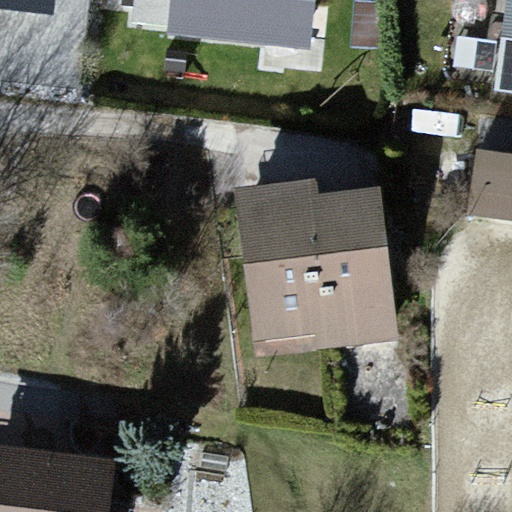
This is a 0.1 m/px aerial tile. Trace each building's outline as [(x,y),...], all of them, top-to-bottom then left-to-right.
[(151,0),(148,37),(308,52),(312,0),(151,0)] [(511,0),(510,0),(500,86),(511,87),(511,0)] [(511,159),(459,152),(451,211),(462,212),(511,218),(511,159)] [(315,202),(314,185),(236,193),(251,339),(328,332),(315,202)] [(315,202),(328,332),(388,326),(375,196),(315,202)] [(102,511),(106,465),(0,458),(0,511),(102,511)]
